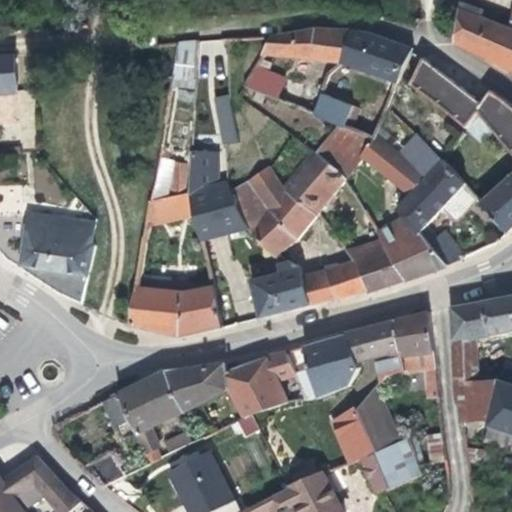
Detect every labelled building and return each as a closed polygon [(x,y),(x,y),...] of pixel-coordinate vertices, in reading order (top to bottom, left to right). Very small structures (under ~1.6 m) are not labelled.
[(459,0),(458,9),(481,18),(482,9),(459,0)] [(458,9),(456,41),(511,69),(511,30),(506,28),(481,18),(458,9)] [(313,29),(272,37),(262,56),(340,63),(351,30),(313,29)] [(375,33),(351,30),(340,63),(344,64),(398,83),(412,48),(383,37),(375,33)] [(198,40),(176,42),(171,75),(197,76),(198,40)] [(16,57),(0,58),(0,91),(18,91),(17,77),(16,57)] [(447,76),(424,57),(411,84),(467,127),(480,113),(494,130),(502,139),(506,145),(511,151),(511,105),(510,104),(505,99),(492,91),(484,99),(447,76)] [(269,64),(259,61),(244,88),(275,100),(284,80),(266,73),(269,64)] [(344,64),(340,63),(327,73),(321,94),(336,100),(344,64)] [(169,94),(171,77),(162,76),(160,93),(169,94)] [(304,87),(284,80),(275,100),(296,108),(304,87)] [(336,100),(321,94),(315,116),(340,125),(375,139),(376,135),(383,118),(373,114),(336,100)] [(231,104),(230,95),(219,98),(227,135),(236,133),(231,104)] [(375,106),(373,114),(383,118),(386,111),(375,106)] [(480,113),(467,127),(465,129),(482,143),(494,130),(480,113)] [(375,139),(340,125),(320,151),(344,180),(363,157),(386,176),(396,184),(404,191),(400,196),(406,200),(427,178),(392,148),(384,142),(376,135),(375,139)] [(236,133),(227,135),(228,146),(237,145),(236,133)] [(390,136),(384,142),(392,148),(398,142),(390,136)] [(443,162),(417,136),(406,148),(398,142),(392,148),(427,178),(443,162)] [(506,145),(502,139),(496,145),(501,150),(506,145)] [(237,145),(228,146),(228,154),(238,152),(237,145)] [(219,155),(192,151),(192,163),(190,194),(219,187),(219,155)] [(344,180),(320,151),(298,173),(289,186),(318,214),(344,180)] [(443,162),(427,178),(406,200),(397,210),(404,217),(413,228),(431,248),(446,267),(465,258),(443,232),(436,238),(426,227),(450,202),(466,186),(443,162)] [(190,194),(192,163),(168,163),(167,199),(190,194)] [(318,214),(289,186),(272,169),(250,184),(249,183),(233,193),(247,228),(276,257),(297,239),(318,214)] [(508,234),(511,230),(511,173),(480,203),(508,234)] [(396,184),(386,176),(381,182),(391,191),(396,184)] [(23,184),(0,182),(0,211),(21,213),(23,184)] [(230,185),(219,187),(190,194),(195,215),(201,239),(247,228),(233,193),(230,185)] [(474,196),(466,186),(450,202),(458,210),(474,196)] [(167,199),(149,203),(145,225),(195,215),(190,194),(167,199)] [(91,246),(97,223),(21,213),(0,211),(0,251),(4,258),(58,293),(82,304),(95,247),(91,246)] [(374,229),(363,211),(359,214),(367,226),(362,228),(366,234),(374,229)] [(367,226),(359,214),(355,216),(362,228),(367,226)] [(376,234),(379,239),(387,251),(405,281),(424,274),(401,236),(413,228),(404,217),(376,234)] [(401,236),(424,274),(446,267),(431,248),(413,228),(401,236)] [(379,239),(345,250),(353,262),(387,251),(379,239)] [(365,290),(353,262),(342,267),(330,250),(314,262),(322,273),(303,277),(311,306),(365,290)] [(387,251),(353,262),(365,290),(367,294),(405,281),(387,251)] [(292,262),(280,265),(281,275),(251,281),(261,320),(311,306),(303,277),(301,268),(292,262)] [(163,280),(162,292),(185,293),(185,306),(216,301),(212,281),(163,280)] [(135,291),(129,327),(181,337),(222,330),(216,301),(185,306),(185,293),(162,292),(135,291)] [(511,295),(451,308),(457,399),(462,400),(463,421),(489,421),(489,426),(511,433),(511,383),(502,381),(480,381),(477,341),(511,333),(511,295)] [(428,314),(393,323),(405,374),(425,368),(428,394),(439,394),(428,314)] [(343,334),(344,337),(356,365),(377,360),(379,380),(405,374),(393,323),(343,334)] [(344,337),(304,348),(319,397),(348,386),(359,371),(356,365),(344,337)] [(267,359),(227,372),(229,392),(246,419),(267,408),(298,402),(296,395),(286,398),(279,380),(292,376),(297,385),(301,384),(284,351),(267,356),(267,359)] [(136,385),(106,400),(116,422),(129,416),(138,433),(140,433),(153,427),(229,392),(227,372),(227,364),(197,369),(164,372),(136,385)] [(401,440),(379,383),(356,411),(374,452),(401,440)] [(313,391),(306,393),(309,399),(311,399),(315,398),(313,391)] [(309,399),(298,402),(267,408),(271,429),(314,419),(311,399),(309,399)] [(374,452),(356,411),(346,416),(334,421),(352,462),(374,452)] [(153,427),(140,433),(149,452),(156,449),(162,446),(153,427)] [(213,434),(210,427),(190,438),(192,443),(213,434)] [(426,434),(428,462),(444,461),(442,433),(426,434)] [(409,437),(401,440),(374,452),(376,458),(407,444),(408,448),(412,446),(409,437)] [(310,442),(305,445),(313,460),(318,458),(310,442)] [(369,500),(378,496),(373,484),(385,478),(390,489),(421,475),(412,446),(408,448),(407,444),(376,458),(374,452),(352,462),(369,500)] [(156,449),(149,452),(147,453),(151,463),(160,459),(156,449)] [(111,451),(81,465),(103,486),(123,477),(118,466),(111,451)] [(147,453),(118,466),(123,477),(151,463),(147,453)] [(239,511),(210,453),(172,470),(191,511),(239,511)] [(27,511),(19,500),(38,485),(61,511),(74,511),(85,503),(66,487),(41,457),(6,480),(0,471),(0,511),(27,511)] [(316,466),(321,475),(331,470),(327,460),(316,466)] [(341,511),(321,475),(289,490),(244,511),(341,511)] [(378,496),(390,489),(385,478),(373,484),(378,496)]
